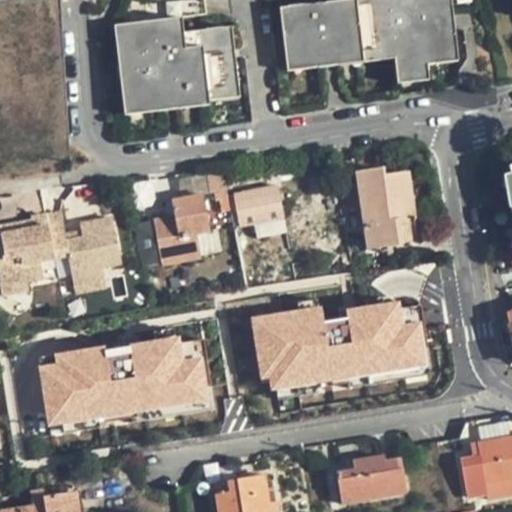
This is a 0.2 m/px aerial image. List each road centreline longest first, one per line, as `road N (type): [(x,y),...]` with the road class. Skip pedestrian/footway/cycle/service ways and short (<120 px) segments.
road 1 (residential): [(459,123),(122,160),(97,150),(86,127),(78,0)]
road 2 (residential): [(511,388),(502,384),(453,159),(459,123)]
road 3 (unknown): [(122,160),(0,184)]
